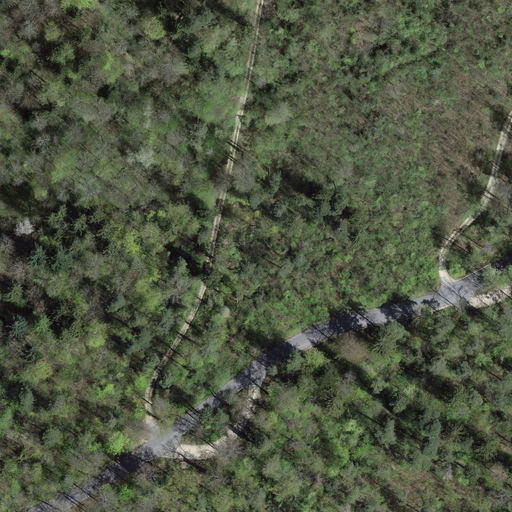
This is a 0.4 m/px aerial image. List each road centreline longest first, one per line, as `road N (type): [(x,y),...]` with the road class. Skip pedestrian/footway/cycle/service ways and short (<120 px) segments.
road 1 (track): [(260,0),(195,303),(147,390),(147,411),(166,447),(216,447),(238,427),(278,352)]
road 2 (unclassified): [(511,264),(448,295),(299,338),(140,455),(43,511)]
road 3 (track): [(511,281),(481,299),(461,299),(448,295),(442,274),(449,241),(488,198),(511,121)]
